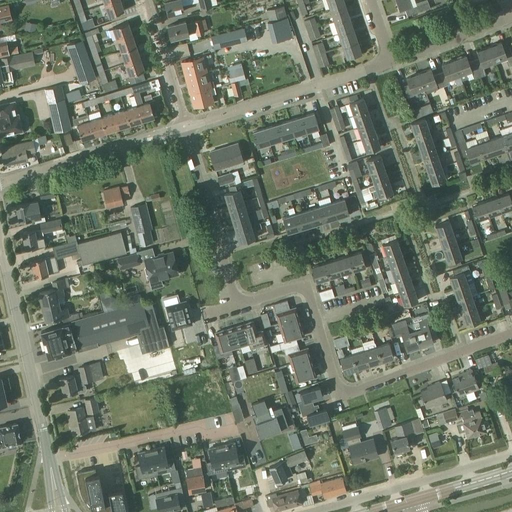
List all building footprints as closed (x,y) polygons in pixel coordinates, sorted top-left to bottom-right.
[(78,13),(83,11),(79,0),(77,0),(74,1),(78,13)] [(124,11),(120,0),(116,0),(104,4),(108,16),(124,11)] [(173,0),(164,2),(168,15),(183,11),(181,5),(198,1),(200,10),(212,7),(210,0),(173,0)] [(326,0),(330,8),(345,3),(343,0),(326,0)] [(395,0),(400,11),(405,10),(413,7),(410,0),(395,0)] [(430,8),(428,2),(416,6),(418,12),(430,8)] [(308,13),(304,4),(304,3),(298,5),(302,15),(308,13)] [(330,8),(334,20),(349,15),(345,3),(330,8)] [(0,21),(11,19),(8,6),(0,8),(0,21)] [(418,12),(416,6),(413,7),(405,10),(407,16),(418,12)] [(83,11),(78,13),(83,30),(95,26),(92,18),(86,20),(83,11)] [(334,20),(338,33),(353,28),(349,15),(334,20)] [(288,17),(267,22),(272,42),(292,37),(292,36),(291,30),(288,17)] [(304,21),(307,30),(317,26),(314,17),(304,21)] [(189,34),(197,32),(197,35),(204,33),(203,30),(207,28),(205,19),(193,22),(186,24),(184,20),(166,25),(171,39),(189,35),(189,34)] [(32,32),(35,31),(37,25),(26,22),(24,31),(32,32)] [(128,23),(113,28),(117,40),(132,35),(128,23)] [(321,36),(317,26),(307,30),(310,40),(321,36)] [(97,28),(84,32),(90,49),(96,47),(94,42),(92,35),(99,32),(97,28)] [(247,41),(244,28),(211,36),(214,49),(247,41)] [(338,33),(342,45),(357,40),(353,28),(338,33)] [(132,35),(117,40),(121,51),(136,46),(132,35)] [(95,78),(82,39),(66,45),(79,83),(95,78)] [(357,40),(342,45),(347,57),(361,52),(357,40)] [(18,53),(17,47),(7,49),(6,42),(0,42),(0,56),(8,55),(18,53)] [(312,45),(315,54),(325,51),(322,42),(312,45)] [(501,42),(489,46),(495,61),(507,57),(510,66),(511,65),(511,52),(510,47),(504,49),(501,42)] [(136,46),(121,51),(122,53),(125,63),(140,58),(136,46)] [(480,58),(474,60),(481,77),(486,74),(483,66),(495,61),(489,46),(477,51),(480,58)] [(96,47),(90,49),(92,54),(94,61),(100,59),(97,52),(96,47)] [(43,53),(42,48),(31,50),(31,52),(1,59),(2,65),(0,65),(0,81),(3,81),(4,85),(13,83),(11,70),(34,65),(32,55),(43,53)] [(326,51),(325,51),(315,54),(320,67),(329,64),(325,52),(326,51)] [(466,55),(454,59),(462,80),(468,78),(466,72),(471,70),(475,79),(481,77),(474,60),(469,62),(466,55)] [(190,93),(210,88),(202,56),(181,61),(189,93),(190,93)] [(140,58),(125,63),(129,74),(129,75),(144,70),(140,58)] [(100,59),(94,61),(95,62),(96,68),(102,66),(100,59)] [(445,70),(439,73),(443,86),(450,83),(448,79),(453,77),(457,85),(462,83),(462,81),(462,80),(454,59),(442,64),(445,70)] [(430,68),(418,72),(424,87),(426,93),(444,86),(443,86),(439,73),(433,75),(430,68)] [(409,84),(404,86),(408,97),(413,95),(412,91),(424,87),(418,72),(407,77),(409,84)] [(230,77),(229,77),(230,82),(245,78),(244,73),(230,77)] [(106,75),(100,77),(105,92),(118,88),(115,80),(108,83),(106,75)] [(148,81),(131,87),(133,92),(134,95),(135,100),(137,106),(142,121),(154,117),(153,112),(158,110),(155,100),(143,104),(139,92),(151,88),(148,81)] [(238,81),(231,82),(234,95),(241,93),(238,81)] [(72,128),(62,85),(44,89),(54,132),(72,128)] [(131,87),(119,90),(121,96),(133,92),(131,87)] [(214,102),(210,88),(190,93),(193,107),(214,102)] [(82,97),(79,89),(66,93),(68,102),(82,97)] [(119,90),(107,94),(109,99),(121,96),(119,90)] [(107,94),(95,98),(97,103),(101,102),(109,99),(107,94)] [(352,115),(367,110),(363,97),(348,102),(352,115)] [(95,98),(83,101),(85,107),(97,103),(95,98)] [(17,114),(14,102),(0,104),(0,110),(1,114),(2,113),(2,117),(0,117),(0,135),(22,130),(18,113),(17,114)] [(412,109),(415,117),(433,111),(430,103),(412,109)] [(133,107),(125,109),(130,125),(142,121),(137,106),(133,107)] [(338,120),(342,118),(338,106),(330,109),(334,121),(338,120)] [(125,109),(113,113),(118,128),(130,125),(125,109)] [(352,115),(356,127),(371,122),(367,110),(352,115)] [(113,113),(101,117),(106,132),(118,128),(113,113)] [(314,113),(302,117),(306,132),(319,128),(314,113)] [(101,117),(89,121),(94,136),(106,132),(101,117)] [(306,132),(302,117),(289,121),(294,135),(306,132)] [(411,123),(415,135),(429,130),(425,118),(411,123)] [(89,121),(77,124),(78,129),(81,137),(82,140),(94,136),(89,121)] [(294,135),(289,121),(277,124),(282,139),(294,135)] [(356,127),(361,139),(375,134),(371,122),(356,127)] [(277,124),(265,128),(269,143),(282,139),(277,124)] [(511,125),(500,130),(502,135),(506,149),(511,147),(511,125)] [(269,143),(265,128),(252,132),(257,147),(269,143)] [(461,129),(454,131),(463,157),(468,155),(470,162),(482,158),(478,144),(467,147),(461,129)] [(433,143),(429,130),(415,135),(419,147),(433,143)] [(72,142),(69,132),(63,134),(66,144),(72,142)] [(321,142),(310,145),(312,151),(323,147),(330,144),(326,133),(319,135),(321,142)] [(380,146),(375,134),(361,139),(365,151),(380,146)] [(488,135),(476,139),(478,144),(482,158),(494,153),(490,140),(490,139),(488,135)] [(490,139),(490,140),(494,153),(506,149),(502,135),(490,139)] [(35,151),(32,140),(1,147),(5,164),(27,160),(26,153),(35,151)] [(424,159),(438,155),(433,143),(419,147),(424,159)] [(243,161),(237,144),(210,152),(215,168),(226,164),(227,166),(243,161)] [(365,160),(370,172),(384,167),(379,154),(365,160)] [(428,172),(442,167),(438,155),(424,159),(428,172)] [(374,184),(388,179),(384,167),(370,172),(374,184)] [(446,179),(442,167),(428,172),(432,185),(446,179)] [(228,183),(229,186),(242,182),(241,182),(237,170),(217,176),(220,186),(228,183)] [(467,177),(465,171),(458,173),(460,180),(467,177)] [(254,185),(257,197),(263,196),(257,177),(248,180),(250,186),(254,185)] [(356,177),(351,178),(355,190),(360,189),(356,177)] [(392,191),(388,179),(374,184),(368,186),(370,192),(376,190),(378,196),(392,191)] [(325,183),(327,189),(336,186),(335,181),(325,183)] [(242,182),(229,186),(228,187),(230,191),(225,193),(229,205),(243,201),(240,190),(244,188),(242,182)] [(129,195),(127,186),(119,188),(118,186),(103,191),(108,207),(123,203),(121,197),(129,195)] [(39,190),(41,199),(55,197),(53,187),(39,190)] [(366,205),(360,189),(355,190),(361,207),(366,205)] [(511,201),(509,193),(496,197),(501,211),(511,207),(511,201)] [(257,197),(261,209),(266,208),(263,196),(257,197)] [(496,197),(485,201),(489,215),(501,211),(496,197)] [(278,204),(277,198),(268,201),(270,207),(278,205),(278,204)] [(331,202),(335,217),(348,213),(343,198),(331,202)] [(366,199),(364,200),(366,205),(367,210),(378,206),(377,203),(375,204),(375,202),(374,201),(368,204),(366,199)] [(323,220),(335,217),(331,202),(325,204),(324,200),(318,202),(319,206),(323,220)] [(38,201),(28,203),(16,205),(19,222),(31,220),(31,219),(38,217),(44,216),(44,215),(42,214),(40,214),(38,201)] [(243,201),(229,205),(232,218),(247,213),(243,201)] [(489,215),(485,201),(472,205),(477,219),(489,215)] [(153,242),(150,229),(152,229),(145,204),(130,208),(137,233),(140,246),(153,242)] [(311,224),(323,220),(319,206),(307,209),(311,224)] [(286,232),(299,228),(294,213),(295,213),(293,207),(287,209),(289,215),(282,217),(286,232)] [(268,216),(266,208),(261,209),(255,211),(258,219),(268,216)] [(294,213),(299,228),(311,224),(307,209),(295,213),(294,213)] [(232,218),(236,230),(251,225),(247,213),(232,218)] [(62,228),(60,218),(40,223),(41,228),(22,233),(25,249),(44,244),(41,233),(62,228)] [(109,230),(127,226),(125,219),(108,223),(109,230)] [(435,226),(439,238),(453,233),(449,221),(435,226)] [(274,236),(273,233),(274,233),(271,224),(266,225),(268,234),(266,235),(267,239),(274,236)] [(254,238),(251,225),(236,230),(239,242),(254,238)] [(76,240),(68,243),(52,247),(55,256),(55,258),(79,253),(81,260),(76,261),(77,266),(126,252),(121,233),(77,243),(76,240)] [(453,233),(439,238),(443,250),(457,245),(453,233)] [(387,255),(401,250),(397,238),(382,243),(387,255)] [(461,258),(457,245),(443,250),(450,268),(461,264),(460,258),(461,258)] [(401,250),(387,255),(391,268),(405,263),(401,250)] [(361,251),(348,255),(353,270),(366,266),(365,263),(361,252),(361,251)] [(141,264),(137,252),(117,258),(120,270),(141,264)] [(149,275),(151,281),(149,281),(152,289),(163,286),(161,278),(177,274),(171,253),(145,260),(147,265),(146,265),(144,267),(146,275),(148,275),(149,275)] [(374,253),(369,254),(371,261),(377,259),(378,259),(377,255),(375,256),(374,253)] [(348,255),(336,258),(341,274),(353,270),(348,255)] [(47,274),(58,272),(55,258),(55,256),(44,259),(44,258),(32,261),(30,262),(29,264),(30,268),(32,269),(34,269),(35,277),(47,275),(47,274)] [(336,258),(324,262),(328,277),(341,274),(336,258)] [(482,269),(485,278),(490,276),(484,259),(477,261),(479,268),(482,269)] [(324,262),(311,266),(315,281),(328,277),(324,262)] [(391,268),(395,280),(410,275),(405,263),(391,268)] [(468,283),(468,284),(474,282),(470,269),(469,270),(467,265),(452,270),(453,274),(449,276),(453,288),(468,283)] [(395,280),(400,292),(414,287),(410,275),(395,280)] [(501,275),(495,278),(498,286),(504,283),(501,275)] [(39,292),(42,306),(58,303),(64,301),(62,289),(66,288),(64,280),(52,282),(53,289),(39,292)] [(472,295),(468,284),(468,283),(453,288),(457,300),(472,295)] [(505,286),(499,289),(506,308),(511,306),(511,290),(507,292),(505,286)] [(414,287),(400,292),(404,304),(418,299),(414,287)] [(332,288),(319,292),(321,301),(334,297),(332,288)] [(140,295),(129,298),(131,304),(142,302),(140,295)] [(476,307),(472,295),(457,300),(461,312),(476,307)] [(287,300),(273,304),(279,322),(298,317),(295,307),(290,309),(287,300)] [(185,301),(166,306),(172,329),(192,324),(185,301)] [(70,323),(41,332),(48,358),(77,350),(78,352),(99,346),(98,344),(141,332),(144,343),(153,341),(150,330),(142,304),(142,302),(131,304),(69,322),(70,323)] [(152,302),(142,304),(150,330),(153,341),(156,340),(158,347),(169,344),(167,337),(163,325),(159,326),(152,302)] [(58,303),(42,306),(45,320),(62,316),(67,315),(66,309),(59,310),(58,303)] [(480,320),(476,307),(461,312),(465,325),(480,320)] [(430,312),(423,314),(419,316),(419,315),(411,318),(413,323),(420,345),(433,342),(429,325),(434,323),(430,312)] [(264,327),(270,325),(267,313),(260,314),(264,327)] [(279,322),(282,332),(301,326),(298,317),(279,322)] [(413,323),(407,325),(405,320),(392,324),(396,337),(403,335),(408,349),(420,345),(413,323)] [(253,321),(243,324),(250,348),(266,343),(262,330),(256,332),(253,321)] [(374,326),(374,327),(376,331),(388,328),(386,322),(374,326)] [(234,327),(240,346),(249,344),(250,348),(243,324),(234,327)] [(301,326),(282,332),(284,341),(279,343),(281,349),(284,348),(298,344),(296,338),(304,336),(301,326)] [(234,327),(225,330),(232,354),(233,353),(231,349),(240,346),(234,327)] [(232,354),(225,330),(215,333),(219,344),(213,346),(217,358),(232,354)] [(351,339),(360,336),(359,331),(349,334),(351,339)] [(349,344),(346,335),(333,339),(336,348),(349,344)] [(389,342),(377,346),(381,361),(394,357),(389,342)] [(369,365),(381,361),(377,346),(376,346),(375,343),(363,346),(369,365)] [(298,344),(284,348),(285,354),(288,354),(291,363),(310,357),(308,348),(300,350),(298,344)] [(35,359),(42,358),(39,349),(33,351),(35,359)] [(364,350),(352,354),(356,369),(369,365),(364,350)] [(344,372),(356,369),(352,354),(340,357),(344,372)] [(310,357),(291,363),(294,372),(313,366),(310,357)] [(103,378),(100,361),(78,367),(80,374),(73,376),(73,375),(60,378),(64,394),(77,391),(79,393),(85,392),(86,390),(85,385),(83,384),(83,383),(103,378)] [(500,373),(497,362),(483,366),(486,377),(500,373)] [(257,370),(256,365),(255,364),(246,366),(248,373),(257,370)] [(313,366),(294,372),(297,382),(316,376),(313,366)] [(460,376),(453,379),(454,383),(456,389),(458,393),(465,390),(465,392),(479,387),(476,379),(472,369),(471,369),(469,368),(466,369),(466,371),(459,374),(460,376)] [(240,379),(238,372),(230,374),(232,381),(240,379)] [(447,399),(441,380),(427,385),(428,388),(421,390),(426,405),(433,402),(434,404),(447,399)] [(285,383),(279,385),(281,393),(288,391),(285,383)] [(298,403),(300,410),(314,405),(312,399),(322,396),(319,386),(300,392),(303,401),(298,403)] [(286,393),(284,394),(288,406),(296,404),(291,391),(286,393)] [(231,406),(236,422),(244,419),(236,396),(230,399),(232,405),(231,406)] [(99,411),(96,397),(84,399),(87,414),(99,411)] [(260,437),(288,427),(281,406),(273,409),(275,416),(271,417),(271,416),(270,416),(264,399),(252,404),(256,415),(253,416),(255,423),(257,429),(257,431),(258,431),(260,437)] [(314,405),(300,410),(302,416),(307,415),(310,424),(329,418),(326,408),(320,410),(318,404),(314,405)] [(96,428),(93,416),(84,417),(82,407),(67,411),(72,435),(87,431),(87,430),(96,428)] [(385,408),(374,412),(379,428),(390,424),(385,408)] [(455,409),(444,412),(448,424),(454,422),(453,421),(461,418),(463,422),(456,424),(459,433),(466,431),(467,436),(485,430),(485,427),(489,425),(488,421),(483,422),(479,410),(470,413),(469,409),(456,413),(455,409)] [(409,446),(406,437),(414,434),(411,420),(394,426),(396,429),(398,437),(391,439),(394,451),(395,451),(396,454),(403,452),(402,448),(409,446)] [(0,446),(1,446),(1,447),(8,445),(8,448),(16,446),(15,444),(21,443),(19,435),(20,435),(19,431),(17,423),(0,426),(0,446)] [(348,428),(342,430),(345,440),(351,438),(353,444),(349,445),(354,462),(378,455),(373,438),(361,442),(359,436),(360,435),(358,426),(355,426),(348,428)] [(441,446),(436,432),(428,434),(433,448),(441,446)] [(222,445),(227,470),(246,466),(243,454),(237,455),(235,443),(228,444),(222,445)] [(206,462),(209,474),(227,470),(222,445),(221,446),(221,445),(216,447),(209,448),(212,461),(206,462)] [(151,449),(156,474),(175,469),(173,457),(166,459),(163,446),(157,448),(156,448),(151,449)] [(135,466),(138,478),(156,474),(151,449),(145,451),(138,452),(141,465),(135,466)] [(289,466),(301,461),(307,458),(304,450),(298,453),(285,458),(286,460),(281,462),(281,461),(269,467),(276,482),(287,477),(293,474),(289,466)] [(209,483),(208,473),(202,474),(201,466),(185,469),(186,476),(186,477),(188,492),(204,489),(203,484),(209,483)] [(56,468),(58,478),(65,477),(63,467),(56,468)] [(96,468),(76,472),(79,488),(80,491),(82,497),(85,502),(89,501),(90,507),(96,506),(97,511),(127,511),(123,490),(104,494),(101,494),(97,474),(96,468)] [(308,483),(305,471),(296,474),(298,481),(299,481),(301,485),(308,483)] [(320,483),(319,480),(308,483),(312,495),(322,492),(323,497),(346,491),(342,477),(320,483)] [(181,487),(155,493),(159,511),(160,511),(167,510),(167,511),(174,509),(174,508),(174,506),(179,505),(180,505),(178,500),(184,499),(181,487)] [(301,503),(298,490),(277,496),(276,493),(266,495),(269,507),(273,505),(275,511),(301,503)] [(203,507),(213,505),(210,491),(200,493),(203,507)] [(253,505),(251,498),(234,503),(235,506),(212,511),(236,511),(236,510),(253,505)] [(216,507),(224,505),(222,499),(214,500),(216,507)]
